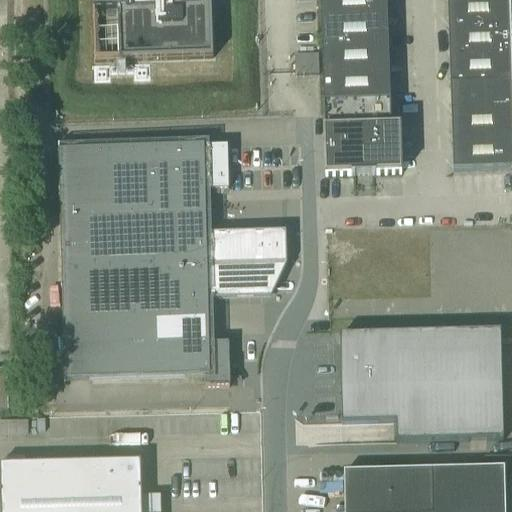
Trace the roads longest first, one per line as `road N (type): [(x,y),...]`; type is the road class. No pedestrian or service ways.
road 1 (unclassified): [(273,511),(274,361),(299,307),(311,252),(304,107),(281,98),(278,77)]
road 2 (unknown): [(0,450),(193,443)]
